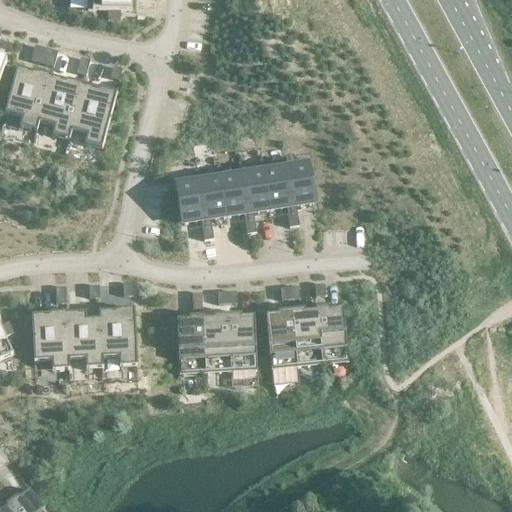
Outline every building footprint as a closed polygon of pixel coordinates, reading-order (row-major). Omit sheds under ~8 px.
[(87,0),(87,13),(108,14),(107,24),(109,24),(109,23),(119,23),(119,14),(131,14),(131,0),(87,0)] [(48,52),(45,64),(53,66),(54,66),(57,54),(56,54),(48,52)] [(80,61),(77,72),(86,75),(90,63),(89,63),(80,61)] [(121,72),(113,70),(110,81),(118,83),(119,84),(122,72),(121,72)] [(37,77),(17,71),(5,116),(22,121),(20,130),(37,135),(39,126),(38,125),(48,87),(47,87),(35,84),(37,77)] [(69,86),(49,80),(47,87),(48,87),(38,125),(39,126),(55,130),(52,139),(69,144),(72,134),(71,134),(81,96),(79,96),(68,93),(69,86)] [(102,94),(81,89),(79,96),(81,96),(71,134),(72,134),(87,138),(85,148),(102,152),(114,105),(100,101),(102,94)] [(313,207),(307,167),(285,171),(291,210),(295,209),(313,207)] [(291,210),(285,171),(263,174),(269,213),(286,211),(287,220),(297,219),(295,209),(291,210)] [(269,213),(263,174),(242,177),(248,217),(253,216),(269,213)] [(248,217),(242,177),(221,181),(227,220),(243,217),(245,227),(254,225),(253,216),(248,217)] [(227,220),(221,181),(199,184),(205,223),(210,222),(227,220)] [(177,187),(183,227),(201,224),(202,233),(211,232),(210,222),(205,223),(199,184),(177,187)] [(287,220),(289,230),(298,229),(297,219),(287,220)] [(245,227),(246,237),(256,235),(254,225),(245,227)] [(202,233),(204,244),(213,242),(211,232),(202,233)] [(131,287),(123,287),(123,299),(132,299),(133,299),(132,287),(131,287)] [(324,287),(314,288),(316,300),(325,299),(324,287)] [(98,289),(89,289),(89,301),(98,300),(98,301),(99,301),(98,288),(97,288),(98,289)] [(64,290),(55,291),(56,303),(65,302),(65,290),(64,290)] [(300,302),(298,290),(289,291),(290,302),(300,302)] [(289,291),(280,292),(281,303),(290,302),(289,291)] [(237,306),(236,294),(227,295),(227,307),(237,306)] [(227,295),(217,295),(218,307),(227,307),(227,295)] [(201,296),(192,297),(192,308),(202,308),(201,296)] [(348,365),(342,309),(316,311),(322,367),(348,365)] [(322,367),(316,311),(291,314),(297,370),(322,367)] [(120,314),(99,315),(99,322),(100,322),(102,362),(103,362),(119,361),(119,370),(137,370),(135,321),(120,321),(120,314)] [(291,314),(265,316),(271,372),(297,370),(291,314)] [(86,316),(65,317),(65,324),(66,324),(68,363),(69,363),(85,362),(86,372),(103,371),(103,362),(102,362),(100,322),(99,322),(86,323),(86,316)] [(52,317),(31,319),(34,365),(52,364),(52,374),(70,373),(69,363),(68,363),(66,324),(65,324),(53,325),(52,317)] [(257,373),(254,317),(228,318),(231,374),(257,373)] [(231,374),(228,318),(203,319),(205,376),(231,374)] [(203,319),(177,321),(179,377),(205,376),(203,319)] [(0,329),(0,364),(12,359),(4,340),(13,336),(13,335),(12,335),(8,326),(0,329)] [(27,492),(7,507),(10,511),(42,511),(28,492),(27,492)]
